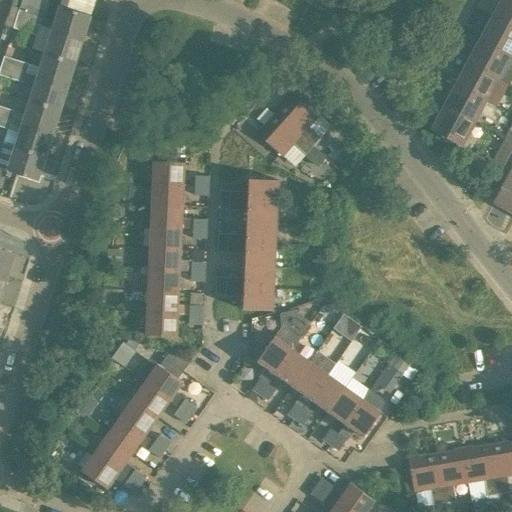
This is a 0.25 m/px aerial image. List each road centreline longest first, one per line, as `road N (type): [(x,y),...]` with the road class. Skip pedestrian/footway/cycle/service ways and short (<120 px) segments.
road 1 (residential): [(511,285),(337,76),(259,26),(174,0)]
road 2 (residential): [(60,231),(135,0)]
road 3 (residential): [(0,421),(60,231)]
road 4 (residential): [(276,511),(315,454),(224,395)]
road 5 (residential): [(224,395),(141,511)]
